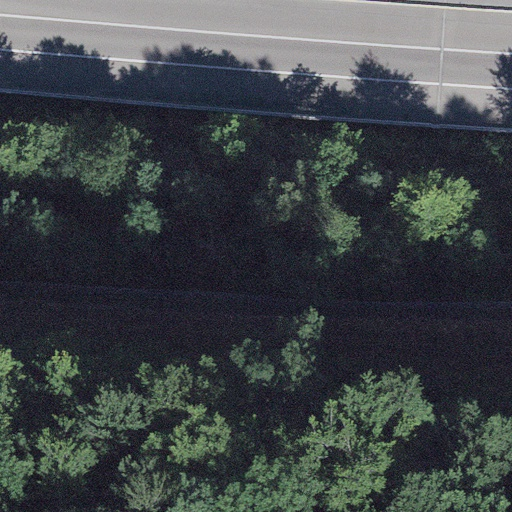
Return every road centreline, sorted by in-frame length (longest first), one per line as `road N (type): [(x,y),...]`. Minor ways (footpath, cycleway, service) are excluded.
road 1 (motorway): [(511,50),(0,3)]
road 2 (track): [(0,316),(511,345)]
